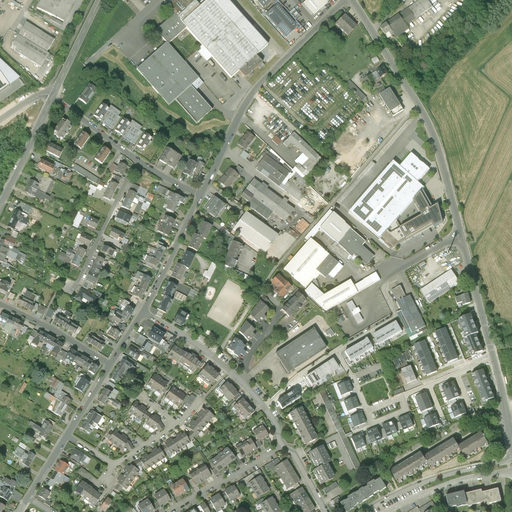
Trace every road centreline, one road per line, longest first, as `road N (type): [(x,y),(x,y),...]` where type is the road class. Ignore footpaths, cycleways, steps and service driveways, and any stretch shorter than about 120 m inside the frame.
road 1 (tertiary): [(352,0),(439,148),(493,358)]
road 2 (residential): [(345,0),(243,107),(200,195)]
road 3 (residential): [(511,460),(422,481),(364,511)]
road 4 (residential): [(143,312),(215,357),(264,408)]
road 5 (residential): [(69,287),(139,161)]
road 6 (residential): [(384,511),(440,486),(511,470)]
road 7 (residential): [(200,195),(143,312)]
road 8 (residential): [(282,446),(171,511)]
road 9 (residential): [(109,363),(0,303)]
road 10 (residential): [(334,352),(396,316),(383,292),(390,268)]
road 11 (tertiary): [(52,96),(0,205)]
